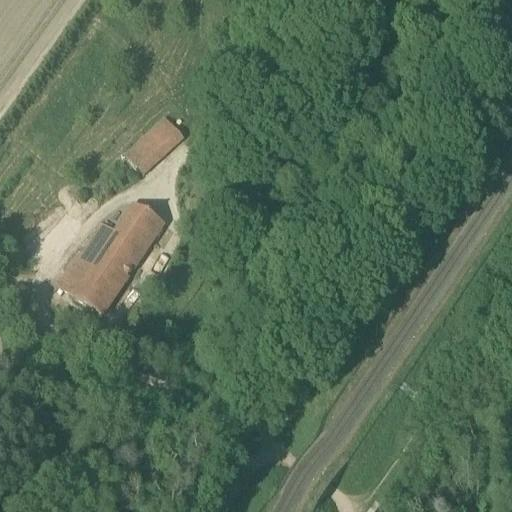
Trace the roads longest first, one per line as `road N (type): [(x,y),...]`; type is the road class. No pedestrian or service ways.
road 1 (track): [(271,432),(506,124),(506,24)]
road 2 (track): [(270,448),(271,432),(66,346),(0,278)]
road 3 (track): [(352,506),(384,480),(511,268)]
road 4 (track): [(83,0),(0,114)]
